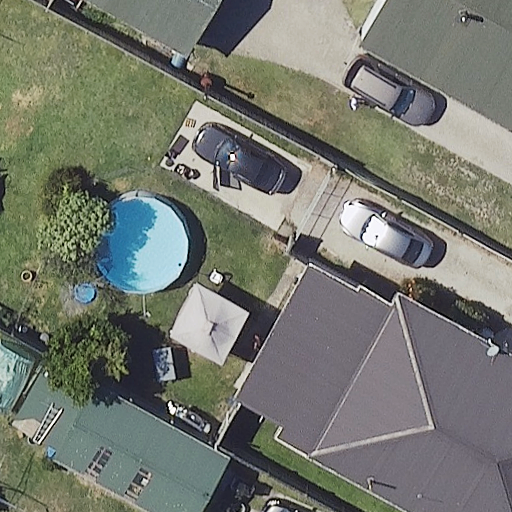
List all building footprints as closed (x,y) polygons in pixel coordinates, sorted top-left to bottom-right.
[(210,0),(121,0),(189,38),(210,0)] [(511,0),(378,0),(364,27),(511,110),(511,0)] [(182,83),(112,50),(77,123),(147,157),(182,83)] [(316,154),(204,96),(165,171),(277,230),(316,154)] [(449,316),(316,243),(235,391),(455,511),(511,511),(511,335),(455,304),(449,316)] [(190,511),(225,447),(103,381),(66,451),(179,511),(190,511)]
